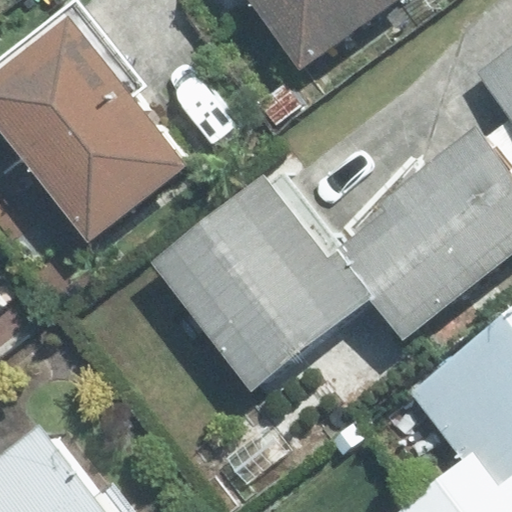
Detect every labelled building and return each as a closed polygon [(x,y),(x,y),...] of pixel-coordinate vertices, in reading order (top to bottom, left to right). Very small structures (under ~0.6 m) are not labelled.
[(251,0),(306,80),(424,0),(251,0)] [(97,13),(0,84),(0,111),(104,251),(214,170),(97,13)] [(295,179),(166,274),(258,397),(383,304),(420,354),(511,285),(511,49),(483,71),(511,109),(511,142),(354,259),(295,179)] [(412,511),(511,511),(511,323),(409,398),(465,474),(412,511)] [(0,511),(118,511),(62,434),(0,479),(0,511)] [(348,446),(316,477),(350,511),(355,511),(385,483),(348,446)]
